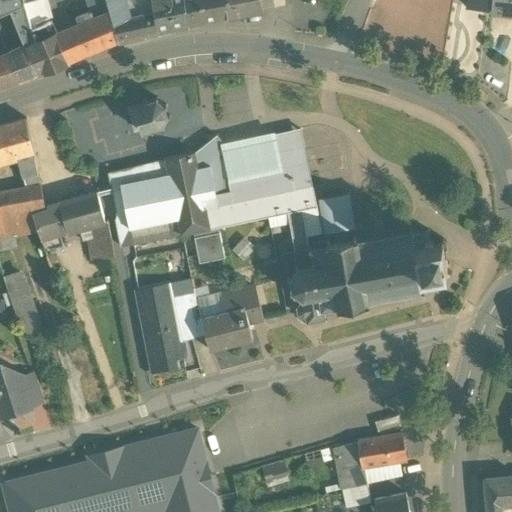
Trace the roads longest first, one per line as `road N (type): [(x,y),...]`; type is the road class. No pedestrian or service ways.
road 1 (residential): [(484,329),(350,350),(0,455)]
road 2 (residential): [(334,61),(186,46),(0,105)]
road 3 (residential): [(511,204),(500,153),(471,114),(334,61)]
road 4 (tertiary): [(454,511),(456,434),(484,329)]
